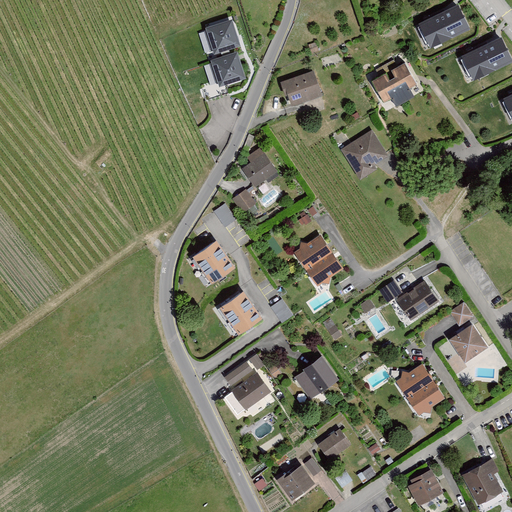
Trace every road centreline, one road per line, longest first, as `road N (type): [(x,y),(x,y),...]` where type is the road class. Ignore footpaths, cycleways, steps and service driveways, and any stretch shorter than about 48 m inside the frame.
road 1 (residential): [(291,0),(236,142),(176,241),(166,290),(176,346),(255,511)]
road 2 (residential): [(325,221),(360,281),(439,238),(511,349)]
road 3 (unknown): [(185,365),(259,307),(233,248),(196,208)]
road 4 (residential): [(511,396),(337,511)]
